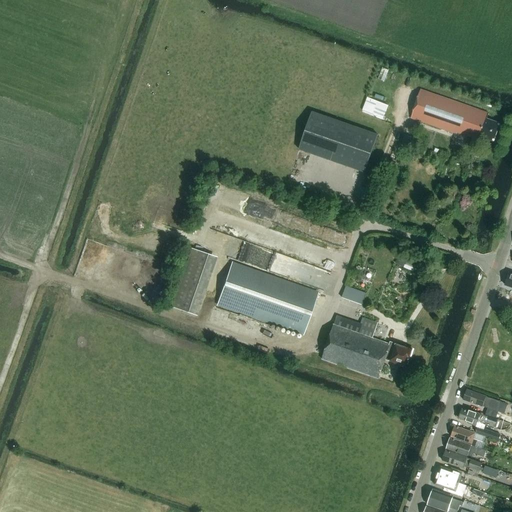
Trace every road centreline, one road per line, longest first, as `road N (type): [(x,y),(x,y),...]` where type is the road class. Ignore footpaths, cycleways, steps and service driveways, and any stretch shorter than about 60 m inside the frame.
road 1 (residential): [(409,511),(511,221)]
road 2 (unknown): [(364,223),(405,108)]
